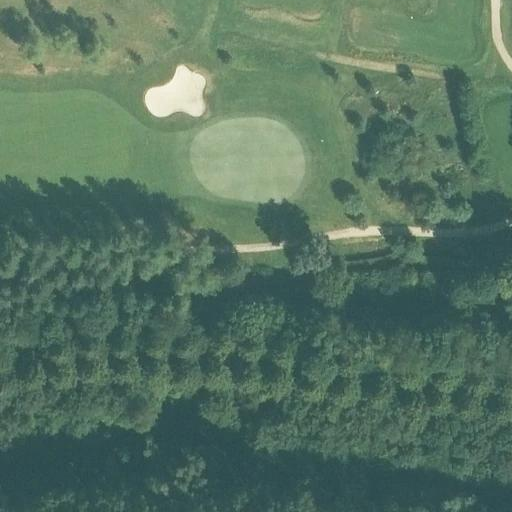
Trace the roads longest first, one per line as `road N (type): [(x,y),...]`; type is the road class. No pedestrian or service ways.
road 1 (track): [(0,462),(175,432),(207,301),(228,289),(511,306)]
road 2 (residential): [(511,381),(201,342),(76,344),(0,357)]
